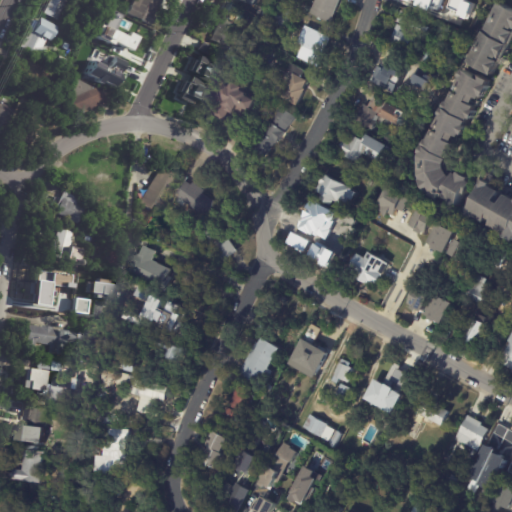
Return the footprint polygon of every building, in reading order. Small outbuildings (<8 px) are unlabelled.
[(69,0),(59,21),(44,14),(51,0),(69,0)] [(161,0),(153,16),(155,17),(150,26),(126,14),(133,0),(161,0)] [(342,0),(332,23),(311,13),(316,0),(342,0)] [(468,61),(502,2),(511,8),(511,42),(501,61),(496,58),(495,59),(500,62),(492,76),(468,61)] [(242,11),(240,14),(245,17),(241,24),(236,22),(224,47),(208,39),(218,19),(215,17),(219,10),(221,12),(226,3),(242,11)] [(292,14),(287,28),(274,23),(280,6),(293,11),(292,14)] [(130,50),(135,36),(126,33),(125,35),(111,30),(116,15),(106,11),(96,38),(130,50)] [(397,22),(402,11),(410,15),(405,25),(397,22)] [(428,37),(413,30),(414,29),(408,26),(412,19),(417,22),(418,21),(432,28),(428,37)] [(398,24),(422,37),(414,55),(389,42),(398,24)] [(140,56),(137,55),(134,62),(118,53),(132,25),(147,32),(142,42),(146,44),(140,56)] [(315,30),(333,39),(319,67),(299,57),(304,46),(299,44),(307,27),(315,30)] [(25,50),(20,47),(30,29),(49,38),(44,47),(49,49),(44,59),(25,50)] [(205,56),(210,48),(199,42),(195,50),(205,56)] [(238,50),(249,59),(242,69),(229,60),(237,49),(238,50)] [(425,51),(436,56),(431,66),(421,61),(425,51)] [(105,60),(109,52),(123,59),(119,67),(125,70),(116,89),(100,81),(109,63),(105,61),(105,60)] [(9,76),(36,85),(43,65),(17,55),(9,76)] [(191,71),(197,56),(215,65),(209,79),(191,71)] [(67,60),(68,61),(64,69),(56,65),(60,57),(67,60)] [(83,76),(116,89),(121,75),(88,62),(83,76)] [(306,71),(303,78),(310,81),(305,90),(307,90),(299,106),(277,96),(282,87),(286,90),(291,81),(290,80),(291,78),(292,78),(293,76),(289,73),(293,64),(307,71),(306,71)] [(381,88),(378,87),(381,82),(376,81),(378,77),(379,74),(380,75),(384,66),(410,80),(406,88),(408,89),(407,92),(405,91),(403,94),(398,92),(396,96),(392,93),(394,89),(390,87),(388,92),(381,88)] [(466,70),(480,79),(482,76),(492,81),(489,85),(492,87),(485,100),(482,98),(480,101),(477,100),(474,105),(477,107),(475,111),(478,112),(472,121),(470,120),(467,126),(469,128),(464,137),(461,136),(460,139),(457,137),(453,144),(456,146),(454,149),(457,150),(452,159),(450,158),(446,165),(446,169),(450,176),(454,178),(456,174),(459,176),(461,172),(472,179),(471,182),(475,184),(468,196),(465,195),(458,208),(451,204),(451,203),(441,198),(439,202),(430,196),(429,194),(426,196),(419,181),(420,181),(418,178),(418,157),(419,155),(418,154),(426,140),(427,141),(434,130),(437,132),(439,129),(435,127),(440,118),(439,117),(454,92),(457,94),(459,91),(455,89),(461,79),(459,78),(465,69),(466,70)] [(200,75),(211,81),(198,109),(178,100),(184,86),(188,87),(194,75),(199,77),(200,75)] [(104,101),(105,103),(90,110),(89,108),(76,114),(70,98),(74,96),(73,91),(63,93),(61,86),(70,84),(70,82),(78,81),(88,86),(99,89),(104,101)] [(238,111),(237,115),(229,111),(230,108),(226,106),(228,102),(221,98),(227,85),(234,88),(236,83),(247,88),(245,92),(250,94),(252,98),(260,102),(255,113),(241,106),(238,111)] [(399,123),(389,118),(388,120),(382,117),(383,115),(380,114),(379,116),(381,118),(375,131),(356,121),(364,104),(371,107),(376,96),(394,105),(394,104),(414,114),(407,127),(399,123)] [(0,133),(0,105),(12,111),(2,134),(0,133)] [(292,127),(288,132),(288,133),(267,160),(250,146),(283,106),(299,119),(292,127)] [(37,134),(26,154),(7,144),(13,131),(21,135),(33,112),(45,118),(37,134)] [(370,136),(371,135),(392,147),(391,148),(401,154),(395,165),(385,159),(382,163),(364,153),(359,164),(339,152),(346,138),(350,141),(354,135),(367,142),(370,136)] [(123,155),(126,180),(118,182),(116,170),(93,174),(91,163),(114,159),(114,155),(123,154),(123,155)] [(138,204),(162,164),(180,176),(156,215),(138,204)] [(78,170),(93,181),(86,191),(71,181),(78,170)] [(354,201),(350,199),(345,208),(336,202),(333,207),(321,200),(324,195),(317,192),(326,175),(354,190),(353,191),(358,194),(354,202),(354,201)] [(499,202),(503,204),(507,195),(511,197),(511,241),(499,234),(501,232),(490,226),(494,217),(493,216),(491,220),(487,218),(484,222),(472,216),(471,218),(462,213),(466,206),(469,208),(480,187),(478,186),(482,178),(491,183),(490,186),(502,192),(497,200),(499,202)] [(195,182),(212,193),(201,211),(177,195),(186,180),(192,184),(194,181),(195,182)] [(394,217),(397,209),(404,212),(410,198),(385,188),(376,210),(394,217)] [(59,197),(63,190),(78,197),(75,204),(88,210),(81,224),(55,212),(58,206),(55,205),(59,197)] [(410,227),(426,235),(434,218),(418,211),(410,227)] [(313,224),(313,212),(326,212),(326,258),(313,258),(313,224)] [(381,219),(383,220),(376,232),(368,227),(375,215),(381,219)] [(235,253),(222,264),(196,230),(213,217),(239,250),(235,253)] [(447,253),(458,232),(440,223),(429,244),(447,253)] [(81,248),(79,258),(80,259),(81,262),(80,264),(78,265),(75,265),(74,262),(50,256),(54,241),(53,241),(54,237),(55,238),(58,228),(74,232),(70,245),(81,248)] [(91,236),(89,244),(82,242),(84,235),(91,236)] [(450,257),(464,262),(471,244),(456,239),(450,257)] [(164,252),(161,259),(181,268),(177,275),(181,276),(176,289),(142,275),(150,257),(147,256),(152,243),(166,249),(164,252)] [(364,284),(355,278),(370,252),(391,265),(378,286),(371,281),(368,286),(364,284)] [(66,285),(63,304),(42,301),(44,292),(40,291),(43,273),(46,273),(47,272),(68,275),(66,285)] [(464,297),(474,279),(490,287),(491,299),(486,308),(464,297)] [(149,283),(165,291),(160,302),(144,294),(149,283)] [(422,312),(430,296),(414,289),(407,305),(422,312)] [(444,324),(454,302),(436,294),(426,316),(444,324)] [(194,308),(178,302),(174,312),(170,310),(174,300),(161,295),(153,315),(171,321),(168,329),(192,338),(196,327),(188,324),(194,308)] [(139,307),(156,315),(151,325),(134,316),(139,307)] [(479,315),(492,321),(477,350),(468,345),(469,343),(462,340),(476,313),(479,315)] [(62,329),(89,334),(86,348),(65,344),(63,355),(49,353),(50,345),(35,342),(34,349),(24,347),(28,324),(40,326),(41,324),(53,327),(53,328),(56,329),(57,328),(62,329)] [(279,342),(272,338),(276,332),(282,336),(279,342)] [(284,347),(272,367),(277,370),(275,374),(270,371),(262,385),(242,373),(260,341),(262,343),(266,337),(284,347)] [(191,350),(187,361),(175,357),(177,352),(163,347),(166,339),(192,349),(191,350)] [(306,339),(312,343),(314,341),(322,345),(321,347),(324,349),(322,353),(328,356),(322,367),(316,363),(315,365),(308,360),(305,366),(294,360),(306,339)] [(290,343),(290,344),(292,340),(296,342),(292,351),(287,348),(290,343)] [(511,370),(501,364),(511,345),(511,343),(511,342),(511,340),(511,370)] [(342,362),(344,359),(353,363),(351,366),(357,369),(351,382),(342,378),(340,383),(334,380),(337,375),(336,374),(342,362)] [(38,368),(38,360),(52,362),(51,370),(38,368)] [(145,365),(143,372),(134,369),(137,362),(145,365)] [(37,369),(45,371),(42,391),(52,393),(51,397),(36,394),(37,390),(20,387),(24,367),(37,369)] [(153,380),(177,386),(173,400),(162,397),(158,414),(144,410),(148,395),(135,392),(137,385),(125,381),(127,372),(142,376),(141,379),(152,382),(153,380)] [(306,394),(298,390),(305,377),(314,382),(307,395),(306,394)] [(408,395),(399,410),(379,399),(381,397),(375,394),(381,383),(386,386),(387,384),(391,386),(393,381),(406,388),(404,393),(408,395)] [(338,393),(343,383),(352,388),(346,399),(337,394),(338,393)] [(127,392),(123,391),(124,384),(131,385),(129,392),(127,392)] [(231,423),(222,418),(241,384),(259,393),(249,411),(243,408),(234,424),(231,423)] [(267,391),(271,384),(275,386),(271,393),(267,391)] [(60,401),(52,400),(54,386),(73,388),(72,402),(60,401)] [(35,396),(40,396),(40,402),(44,402),(43,407),(34,405),(35,396)] [(432,399),(443,405),(442,407),(452,412),(445,426),(418,413),(426,397),(432,399)] [(43,442),(20,439),(22,423),(27,424),(30,407),(47,409),(43,442)] [(313,415),(330,424),(329,426),(337,430),(330,441),(304,426),(311,414),(313,415)] [(476,418),(485,423),(483,425),(491,430),(479,451),(471,446),(471,447),(458,440),(459,438),(457,437),(470,415),(476,418)] [(504,426),(511,429),(511,431),(500,455),(486,448),(499,423),(504,426)] [(132,433),(129,473),(101,471),(103,455),(109,456),(110,446),(115,447),(116,428),(132,429),(132,433)] [(214,466),(205,461),(212,446),(209,445),(212,439),(215,440),(216,437),(214,436),(216,430),(232,437),(225,452),(227,453),(220,468),(214,466)] [(338,430),(344,433),(336,448),(330,445),(338,430)] [(259,436),(263,438),(257,449),(268,454),(260,471),(254,468),(252,471),(247,469),(246,471),(236,467),(240,459),(239,459),(251,432),(259,436)] [(298,451),(299,452),(294,462),(291,460),(276,487),(274,486),(271,490),(261,485),(265,478),(263,477),(277,452),(279,453),(285,443),(292,446),(291,448),(298,451)] [(33,482),(12,479),(14,468),(22,470),(25,445),(44,448),(38,483),(33,482)] [(508,466),(502,477),(494,473),(493,475),(487,471),(488,469),(484,467),(490,456),(508,466)] [(297,505),(296,504),(296,503),(290,500),(293,494),(291,494),(307,466),(318,471),(314,477),(318,479),(311,492),(312,492),(309,498),(308,498),(308,499),(307,499),(304,504),(303,503),(301,507),(297,505)] [(391,468),(387,475),(383,473),(387,466),(391,468)] [(452,474),(458,478),(455,484),(448,480),(452,474)] [(240,484),(251,490),(239,511),(232,511),(224,507),(237,482),(240,484)] [(511,486),(511,511),(503,506),(499,511),(490,511),(506,483),(511,486)] [(435,486),(442,490),(439,496),(443,498),(445,492),(452,496),(445,508),(424,496),(431,484),(435,486)] [(65,497),(67,487),(74,488),(72,498),(65,497)] [(0,511),(0,500),(2,501),(4,495),(16,498),(12,511),(0,511)] [(267,497),(278,504),(274,511),(255,511),(264,496),(267,497)] [(428,508),(425,511),(414,511),(419,503),(428,508)]
